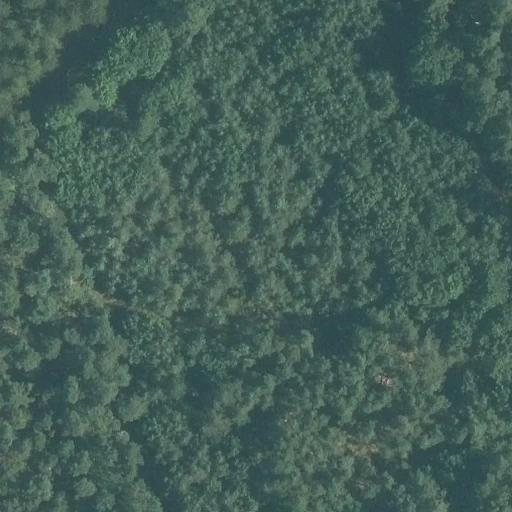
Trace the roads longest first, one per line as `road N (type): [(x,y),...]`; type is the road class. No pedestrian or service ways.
road 1 (track): [(22,112),(92,285),(121,307),(272,336),(384,307),(511,307)]
road 2 (track): [(404,0),(511,216)]
road 3 (track): [(135,0),(0,134)]
